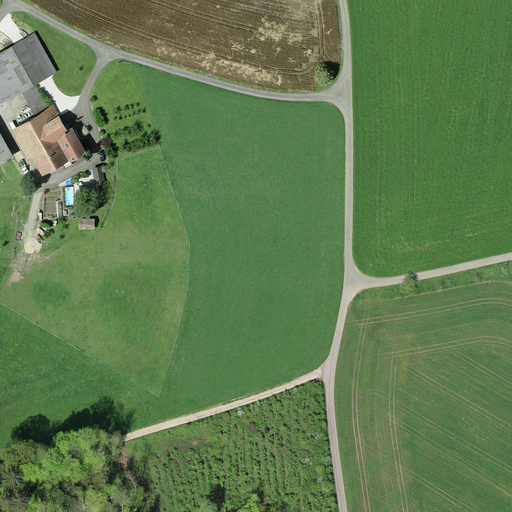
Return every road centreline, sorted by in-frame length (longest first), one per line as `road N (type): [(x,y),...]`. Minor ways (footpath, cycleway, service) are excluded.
road 1 (unclassified): [(341,0),(350,287),(329,380),(340,511)]
road 2 (track): [(0,480),(329,380)]
